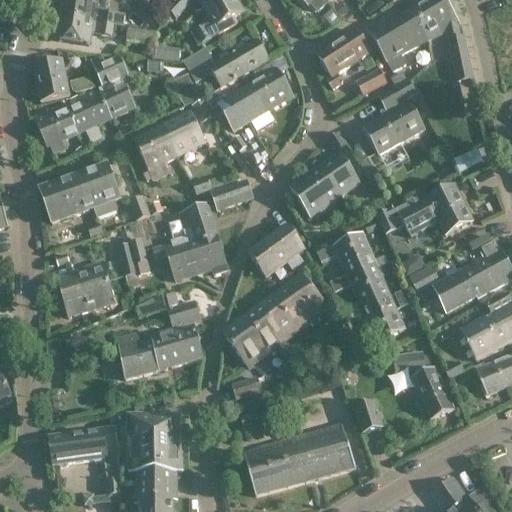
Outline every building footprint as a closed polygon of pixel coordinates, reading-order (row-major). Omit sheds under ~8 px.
[(62,0),(61,2),(60,8),(62,11),(61,19),(91,24),(91,23),(101,25),(113,27),(123,28),(125,16),(104,13),(106,0),(62,0)] [(190,5),(184,0),(179,0),(174,6),(183,14),(190,5)] [(212,24),(191,35),(198,47),(236,26),(233,20),(243,14),(235,0),(221,0),(204,10),(212,24)] [(198,0),(204,10),(221,0),(198,0)] [(300,0),(308,7),(310,6),(317,13),(327,4),(323,0),(300,0)] [(398,5),(404,15),(369,36),(386,65),(391,74),(404,67),(400,58),(427,43),(412,10),(406,0),(398,5)] [(427,43),(447,33),(458,84),(472,81),(463,38),(458,39),(456,29),(460,26),(443,0),(427,0),(412,10),(427,43)] [(174,6),(167,14),(176,22),(183,14),(174,6)] [(91,24),(61,19),(59,27),(56,30),(55,36),(58,39),(57,42),(88,47),(90,29),(100,31),(101,25),(91,23),(91,24)] [(113,27),(101,25),(100,31),(99,37),(111,39),(113,27)] [(127,32),(126,43),(155,45),(156,34),(127,32)] [(321,64),(320,66),(326,74),(328,73),(332,80),(327,83),(332,92),(342,85),(337,77),(370,55),(355,32),(317,57),(321,64)] [(209,71),(206,73),(209,77),(212,75),(221,91),(237,82),(236,81),(268,63),(256,42),(245,49),(242,44),(235,49),(237,53),(228,59),(226,54),(219,58),(222,63),(209,70),(209,71)] [(205,51),(195,57),(183,64),(196,85),(209,77),(206,73),(203,68),(212,63),(205,51)] [(119,59),(106,65),(93,70),(102,90),(97,92),(111,121),(134,111),(123,87),(129,85),(127,79),(128,79),(119,59)] [(69,98),(62,62),(32,68),(40,104),(69,98)] [(163,65),(162,65),(148,64),(147,74),(162,75),(163,65)] [(217,106),(234,134),(292,99),(276,72),(273,73),(269,67),(254,75),(255,77),(251,79),(254,85),(238,94),(236,89),(239,87),(237,82),(221,91),(213,96),(219,106),(217,106)] [(379,72),(356,85),(363,97),(386,84),(379,72)] [(391,82),(396,90),(408,84),(403,76),(391,82)] [(174,84),(187,108),(200,101),(187,77),(174,84)] [(95,92),(92,82),(79,86),(81,96),(95,92)] [(396,90),(383,98),(379,100),(388,116),(364,130),(379,158),(424,132),(406,101),(415,96),(408,84),(396,90)] [(97,92),(64,107),(77,137),(85,133),(91,146),(102,141),(97,128),(111,121),(97,92)] [(192,108),(202,125),(213,119),(202,101),(192,108)] [(65,151),(61,144),(77,137),(64,107),(34,121),(47,150),(50,149),(53,156),(65,151)] [(176,159),(205,146),(190,115),(161,129),(176,159)] [(133,142),(148,172),(142,174),(146,183),(151,181),(152,183),(170,174),(165,165),(176,159),(161,129),(133,142)] [(338,135),(327,141),(335,154),(346,148),(338,135)] [(238,139),(232,143),(239,153),(245,149),(238,139)] [(270,147),(266,150),(272,159),(280,151),(276,148),(270,147)] [(358,186),(339,158),(314,174),(334,203),(358,186)] [(368,161),(358,166),(369,183),(378,178),(368,161)] [(461,188),(485,178),(480,165),(456,175),(461,188)] [(86,195),(92,212),(94,212),(97,221),(116,214),(117,211),(115,204),(121,202),(108,166),(85,174),(90,188),(87,189),(88,194),(86,195)] [(39,191),(52,227),(92,212),(86,195),(88,194),(87,189),(90,188),(85,174),(39,191)] [(290,191),(310,220),(334,203),(314,174),(290,191)] [(209,181),(201,184),(204,194),(212,191),(223,188),(221,180),(210,184),(209,181)] [(201,184),(193,187),(196,197),(204,194),(201,184)] [(252,201),(246,184),(211,196),(217,213),(252,201)] [(426,202),(438,224),(445,238),(472,224),(453,188),(426,202)] [(404,228),(410,239),(438,224),(426,202),(423,195),(376,220),(385,238),(404,228)] [(4,202),(0,201),(0,199),(0,232),(8,230),(8,228),(10,225),(8,217),(5,217),(4,212),(6,210),(4,202)] [(150,218),(147,210),(143,199),(128,205),(135,224),(150,218)] [(368,204),(356,213),(363,223),(375,214),(368,204)] [(163,247),(175,284),(211,272),(213,277),(229,273),(207,207),(179,216),(186,240),(163,247)] [(102,235),(99,226),(87,231),(90,239),(102,235)] [(303,252),(286,228),(248,256),(265,280),(286,265),(297,256),(303,252)] [(322,268),(338,260),(352,254),(356,262),(370,255),(362,236),(333,249),(317,256),(322,268)] [(468,249),(469,249),(471,253),(491,242),(489,238),(482,240),(467,247),(468,249)] [(132,256),(144,253),(141,241),(129,244),(132,256)] [(482,251),(486,259),(463,272),(478,300),(511,281),(511,275),(500,251),(498,252),(494,244),(482,251)] [(147,264),(144,253),(132,256),(133,261),(135,268),(147,264)] [(338,260),(346,278),(348,282),(377,269),(370,255),(356,262),(352,254),(338,260)] [(297,256),(286,265),(292,272),(303,264),(297,256)] [(58,268),(69,265),(67,257),(55,261),(58,268)] [(122,264),(126,278),(137,275),(135,268),(133,261),(122,264)] [(409,262),(399,267),(406,279),(416,273),(409,262)] [(114,306),(115,306),(103,264),(56,280),(68,320),(77,317),(78,320),(82,319),(82,316),(95,312),(96,315),(100,314),(99,310),(110,307),(111,310),(115,309),(114,306)] [(335,296),(351,289),(354,297),(383,284),(377,269),(348,282),(346,278),(330,286),(335,296)] [(432,289),(446,316),(476,299),(477,300),(478,300),(463,272),(432,289)] [(141,288),(137,275),(126,278),(130,291),(141,288)] [(424,287),(418,276),(410,280),(416,292),(424,287)] [(318,322),(315,319),(327,310),(301,277),(260,308),(275,328),(271,331),(282,345),(312,322),(314,325),(318,322)] [(342,312),(347,323),(363,316),(361,311),(390,298),(383,284),(354,297),(358,305),(342,312)] [(178,307),(175,294),(165,297),(169,309),(178,307)] [(507,295),(486,307),(490,315),(484,318),(484,319),(459,332),(475,363),(511,343),(511,303),(511,304),(507,295)] [(162,297),(153,302),(157,315),(166,313),(162,297)] [(363,316),(371,334),(385,328),(381,319),(396,313),(390,298),(361,311),(363,316)] [(120,346),(125,380),(202,361),(193,326),(202,324),(196,303),(168,310),(173,330),(151,336),(152,338),(144,340),(142,333),(118,338),(120,346)] [(248,370),(282,345),(271,331),(275,328),(260,308),(222,336),(248,370)] [(375,345),(404,332),(396,313),(381,319),(385,328),(371,334),(375,345)] [(311,339),(318,348),(334,337),(327,328),(311,339)] [(351,351),(355,360),(367,355),(363,345),(351,351)] [(285,357),(290,365),(302,358),(296,350),(285,357)] [(431,422),(453,412),(435,370),(433,370),(429,361),(423,362),(422,355),(394,359),(397,374),(413,372),(415,378),(412,379),(431,422)] [(511,357),(475,372),(486,398),(511,387),(511,357)] [(458,365),(444,373),(449,383),(463,375),(458,365)] [(0,374),(0,409),(12,405),(1,374),(0,374)] [(257,380),(232,388),(236,402),(262,394),(257,380)] [(174,406),(172,399),(163,402),(165,409),(174,406)] [(363,436),(382,430),(374,404),(354,410),(363,436)] [(145,413),(143,407),(133,409),(135,416),(145,413)] [(127,423),(127,475),(134,475),(176,474),(182,474),(182,441),(179,441),(179,417),(146,418),(127,423)] [(255,499),(355,471),(341,427),(244,456),(255,499)] [(119,487),(119,475),(118,465),(121,465),(115,429),(103,431),(48,439),(53,468),(58,467),(60,469),(66,468),(68,466),(92,462),(95,464),(100,463),(102,461),(104,460),(107,482),(109,497),(120,496),(119,487)] [(177,502),(176,474),(134,475),(134,506),(138,506),(138,511),(172,511),(173,502),(177,502)] [(497,511),(482,490),(467,501),(453,481),(431,496),(441,511),(497,511)] [(93,497),(83,498),(84,511),(85,511),(95,511),(93,497)]
